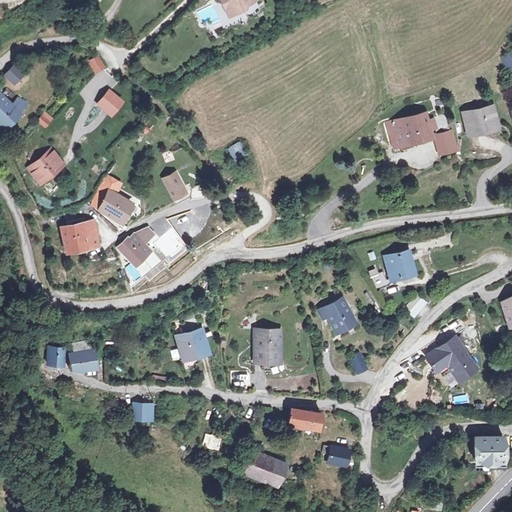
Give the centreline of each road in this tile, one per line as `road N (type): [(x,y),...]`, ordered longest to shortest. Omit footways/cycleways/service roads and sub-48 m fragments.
road 1 (residential): [(0,184),(17,205),(39,285),(57,300),(85,305),(156,296),(217,254),(511,205)]
road 2 (residential): [(367,409),(118,389),(32,364),(23,351)]
road 3 (residential): [(367,409),(365,473),(386,490),(434,433),(511,426)]
road 4 (residential): [(511,263),(426,322),(385,370),(367,409)]
road 5 (track): [(49,296),(33,198),(0,133)]
